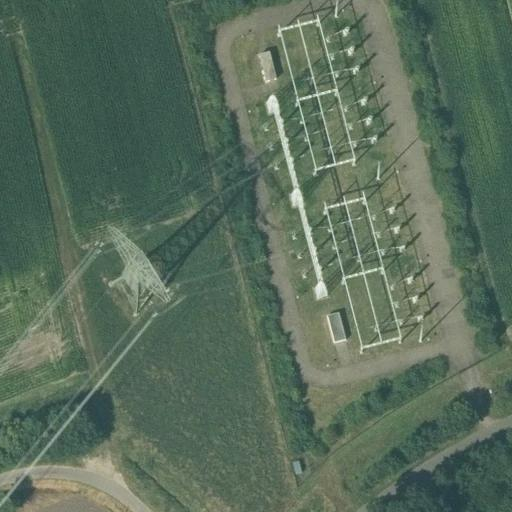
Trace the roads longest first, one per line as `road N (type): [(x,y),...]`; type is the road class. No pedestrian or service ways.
road 1 (unclassified): [(371,511),(450,454),(511,422)]
road 2 (unclassified): [(142,511),(102,481),(0,480)]
